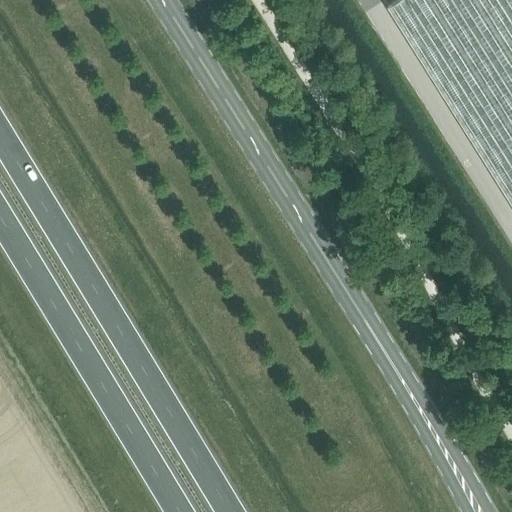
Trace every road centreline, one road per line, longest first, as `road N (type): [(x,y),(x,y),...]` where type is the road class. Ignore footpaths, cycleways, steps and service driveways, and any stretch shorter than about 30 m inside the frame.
road 1 (trunk): [(228,511),(0,135)]
road 2 (trunk): [(0,218),(178,511)]
road 3 (secondary): [(309,233),(161,0)]
road 4 (secondary): [(487,511),(406,375),(393,368)]
road 5 (secondary): [(393,368),(466,511)]
road 6 (secondary): [(309,233),(393,368)]
